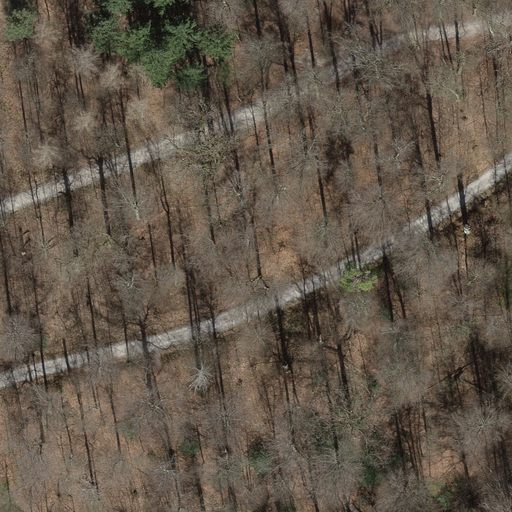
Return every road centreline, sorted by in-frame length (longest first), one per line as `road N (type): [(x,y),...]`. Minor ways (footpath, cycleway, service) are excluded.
road 1 (track): [(0,381),(254,311),(420,224),(511,158)]
road 2 (track): [(0,212),(238,122),(380,53),(511,14)]
